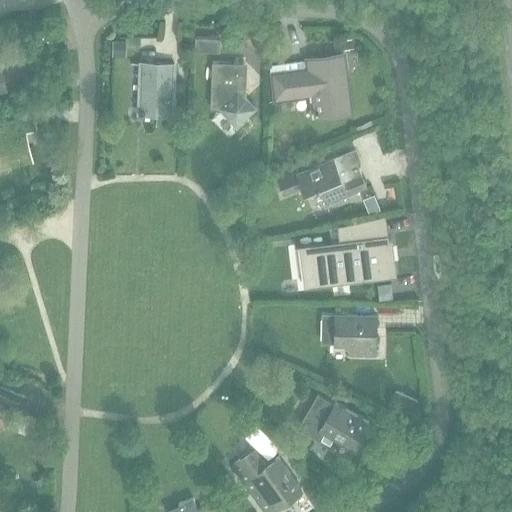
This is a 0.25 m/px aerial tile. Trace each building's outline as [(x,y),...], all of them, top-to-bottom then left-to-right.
[(220,51),(220,38),(196,37),(195,50),(220,51)] [(9,41),(0,43),(0,90),(5,89),(0,71),(0,58),(13,55),(9,41)] [(284,62),(285,69),(270,71),(273,101),(312,97),(314,113),(348,109),(344,72),(340,72),(338,56),(284,62)] [(236,126),(255,107),(238,89),(239,62),(212,61),(210,107),(217,107),(236,126)] [(42,80),(43,82),(50,80),(50,78),(53,77),(49,64),(36,68),(39,81),(42,80)] [(172,114),(173,72),(140,71),(138,112),(172,114)] [(59,78),(50,80),(43,82),(38,84),(41,97),(63,91),(59,78)] [(23,130),(35,127),(32,115),(0,123),(0,166),(22,161),(17,141),(25,139),(23,130)] [(277,179),(283,194),(301,186),(303,190),(315,185),(317,189),(319,188),(325,203),(366,186),(353,153),(335,160),(333,156),(277,179)] [(342,239),(305,244),(309,284),(392,274),(388,243),(389,243),(387,234),(384,234),(382,214),(340,224),(342,239)] [(374,354),(375,313),(335,313),(334,343),(348,343),(348,354),(374,354)] [(0,399),(19,408),(24,397),(2,387),(0,390),(0,389),(0,399)] [(395,391),(390,404),(412,414),(418,401),(395,391)] [(349,456),(369,420),(319,394),(299,430),(349,456)] [(387,427),(380,439),(401,451),(408,438),(387,427)] [(231,463),(252,491),(268,511),(301,487),(277,455),(266,464),(253,447),(231,463)] [(319,509),(330,500),(316,480),(304,489),(319,509)] [(214,511),(211,504),(197,509),(192,498),(170,507),(171,511),(214,511)]
